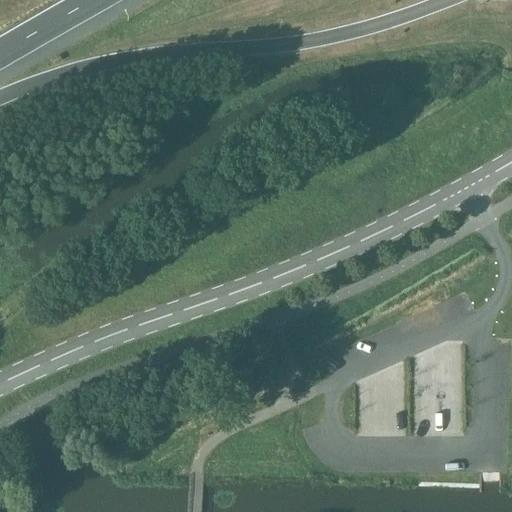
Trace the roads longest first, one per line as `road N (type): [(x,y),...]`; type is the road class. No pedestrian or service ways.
road 1 (secondary): [(0,386),(324,258),(511,163)]
road 2 (motorway): [(0,99),(156,56),(330,40),(451,0)]
